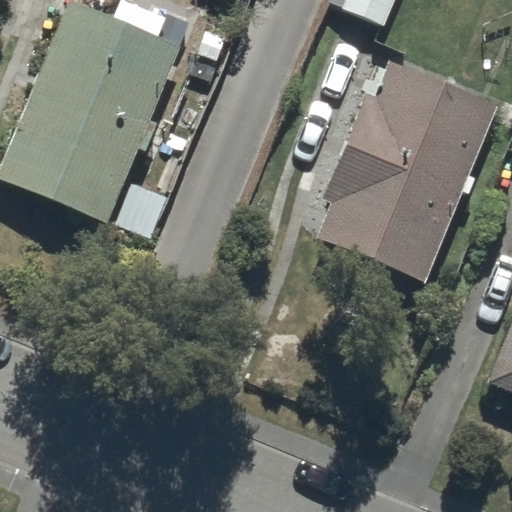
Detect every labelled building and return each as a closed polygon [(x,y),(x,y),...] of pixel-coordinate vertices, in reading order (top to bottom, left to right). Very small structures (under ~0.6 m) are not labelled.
[(201,0),(235,14),(241,0),(201,0)] [(378,40),(393,0),(327,0),(321,17),(378,40)] [(65,12),(0,170),(0,199),(100,241),(175,59),(154,50),(160,36),(115,18),(110,30),(65,12)] [(324,207),(310,242),(418,288),(491,113),(383,68),(369,102),(359,98),(315,203),(324,207)] [(511,138),(503,163),(511,166),(511,138)] [(511,323),(481,398),(511,411),(511,323)]
